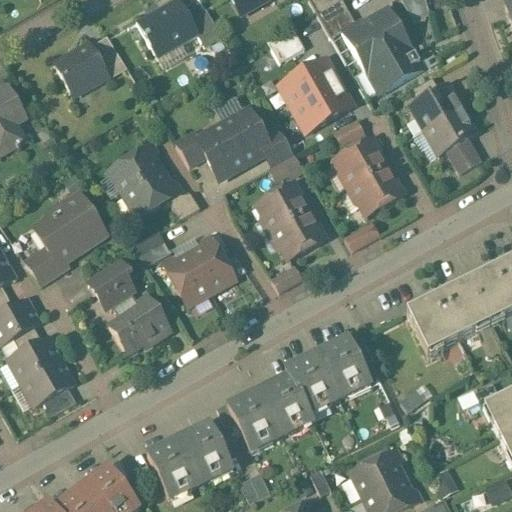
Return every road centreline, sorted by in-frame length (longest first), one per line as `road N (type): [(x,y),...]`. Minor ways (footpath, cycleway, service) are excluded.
road 1 (residential): [(511,203),(475,215),(0,478)]
road 2 (residential): [(469,0),(511,138)]
